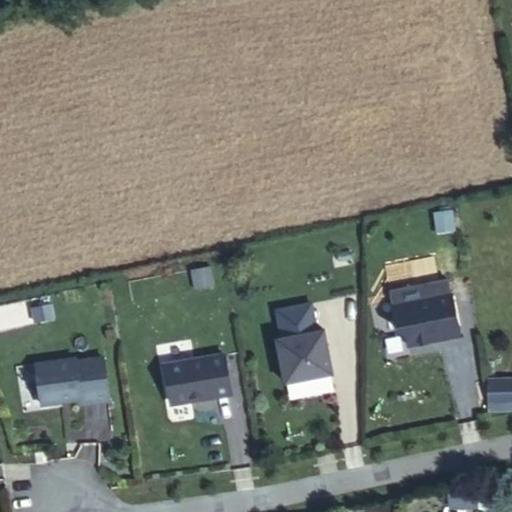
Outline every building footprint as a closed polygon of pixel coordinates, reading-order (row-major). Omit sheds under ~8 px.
[(215,295),(212,276),(193,279),(196,298),(215,295)] [(454,297),(395,305),(398,329),(406,328),(408,347),(459,340),(454,297)] [(0,322),(53,322),(53,303),(0,303),(0,322)] [(279,326),(282,343),(316,338),(314,320),(279,326)] [(282,343),(277,344),(283,389),(330,382),(324,337),(316,338),(282,343)] [(224,361),(164,370),(168,398),(173,402),(197,398),(197,403),(214,401),(214,396),(229,394),(224,361)] [(107,405),(102,364),(73,367),(73,364),(32,369),(37,409),(77,404),(78,409),(107,405)] [(511,417),(511,397),(491,399),(492,419),(511,417)] [(0,415),(0,442),(8,440),(0,415)] [(443,488),(441,502),(459,505),(461,490),(443,488)] [(461,490),(459,505),(477,506),(478,492),(461,490)] [(389,511),(389,501),(354,504),(354,511),(389,511)]
